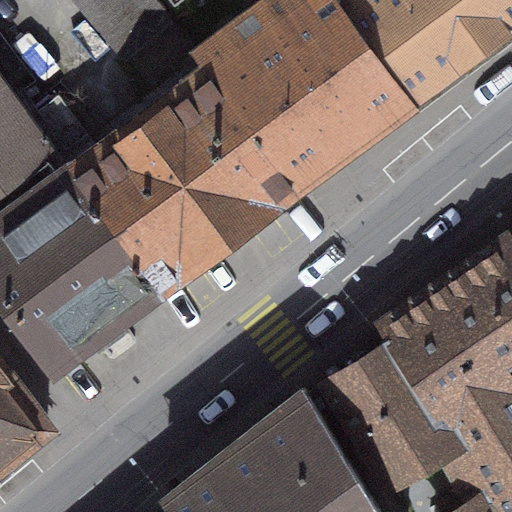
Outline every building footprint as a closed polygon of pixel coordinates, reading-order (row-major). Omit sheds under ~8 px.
[(161,0),(72,0),(120,62),(176,19),(161,0)] [(264,0),(199,48),(298,180),(411,98),(338,0),(264,0)] [(342,0),(338,0),(411,98),(511,22),(511,0),(358,0),(348,8),(342,0)] [(58,94),(30,114),(157,285),(298,180),(199,48),(195,51),(208,69),(99,150),(58,94)] [(157,285),(30,114),(0,74),(0,287),(54,361),(90,335),(99,346),(128,325),(119,313),(157,285)] [(511,234),(386,320),(454,425),(450,427),(460,442),(466,452),(511,425),(511,234)] [(454,425),(386,320),(382,323),(393,339),(326,380),(389,482),(460,442),(450,427),(454,425)] [(0,463),(48,425),(0,362),(0,463)] [(381,511),(305,388),(166,497),(175,511),(381,511)] [(511,511),(511,425),(466,452),(480,475),(502,511),(511,511)] [(502,511),(480,475),(471,481),(479,495),(453,511),(502,511)]
